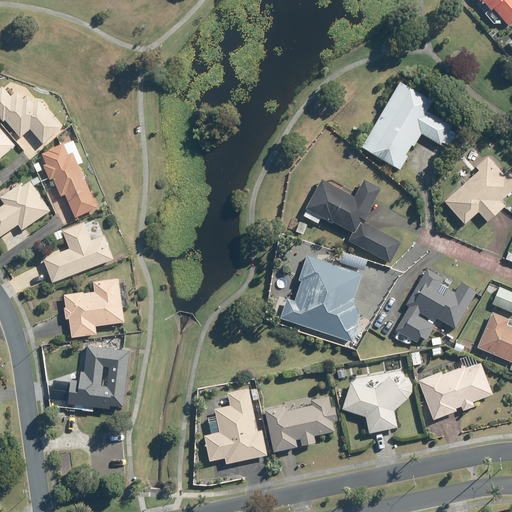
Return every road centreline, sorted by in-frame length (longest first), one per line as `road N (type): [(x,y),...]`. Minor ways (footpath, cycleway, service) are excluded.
road 1 (tertiary): [(216,511),(511,449)]
road 2 (residential): [(0,296),(21,360),(42,511)]
road 3 (tertiary): [(511,484),(362,511)]
